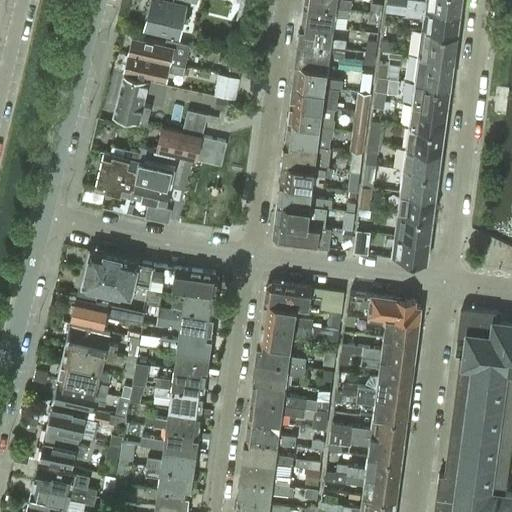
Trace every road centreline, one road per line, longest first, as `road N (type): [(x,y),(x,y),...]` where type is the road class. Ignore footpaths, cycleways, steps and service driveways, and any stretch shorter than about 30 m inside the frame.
road 1 (residential): [(486,0),(446,278)]
road 2 (residential): [(245,252),(214,511)]
road 3 (residential): [(245,252),(285,0)]
road 4 (residential): [(414,511),(446,278)]
road 5 (tertiary): [(42,216),(97,0)]
road 6 (residential): [(245,252),(42,216)]
road 7 (residential): [(446,278),(245,252)]
road 8 (tertiary): [(0,394),(42,216)]
